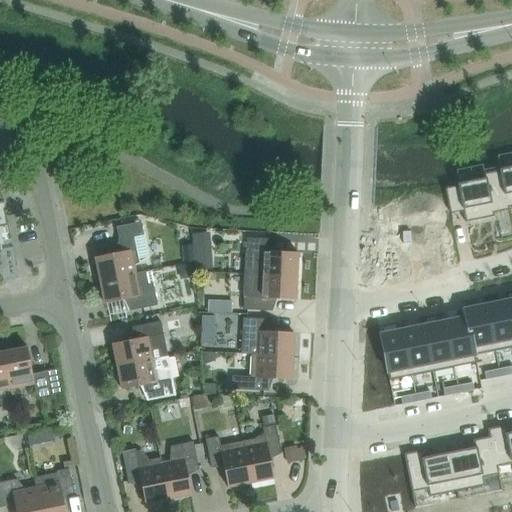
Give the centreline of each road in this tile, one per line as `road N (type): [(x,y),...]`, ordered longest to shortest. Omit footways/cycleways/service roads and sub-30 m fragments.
road 1 (residential): [(105,511),(62,295)]
road 2 (residential): [(342,274),(353,59)]
road 3 (residential): [(62,295),(33,159),(0,130)]
road 4 (residential): [(335,429),(400,429),(511,398)]
road 5 (residential): [(342,274),(449,276),(511,260)]
road 6 (secondary): [(353,59),(486,41),(510,24)]
road 7 (secondary): [(510,24),(354,32)]
road 8 (residential): [(335,429),(342,274)]
road 9 (secondary): [(210,15),(289,50),(353,59)]
road 10 (secondary): [(354,32),(210,15)]
